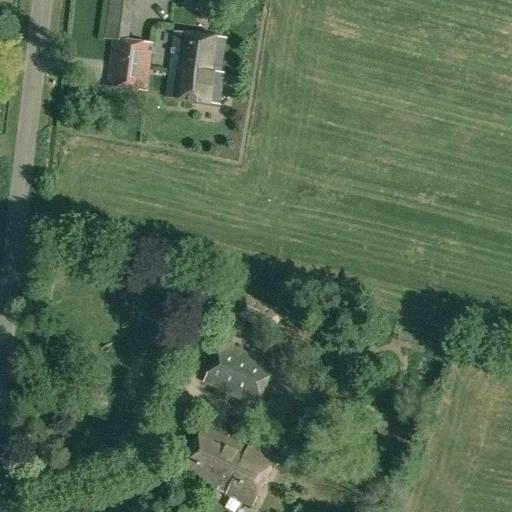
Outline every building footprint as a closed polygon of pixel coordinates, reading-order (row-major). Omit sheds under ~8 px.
[(108,86),(146,91),(152,43),(128,41),(132,0),(110,0),(106,38),(113,39),(108,86)] [(166,98),(219,105),(220,105),(224,73),(221,73),(225,38),(175,32),(166,98)] [(234,316),(274,333),(282,311),(243,294),(234,316)] [(204,382),(256,406),(274,367),(222,343),(204,382)] [(350,399),(357,383),(343,376),(335,393),(350,399)] [(226,494),(252,507),(276,457),(249,445),(248,447),(204,426),(183,471),(227,492),(226,494)]
